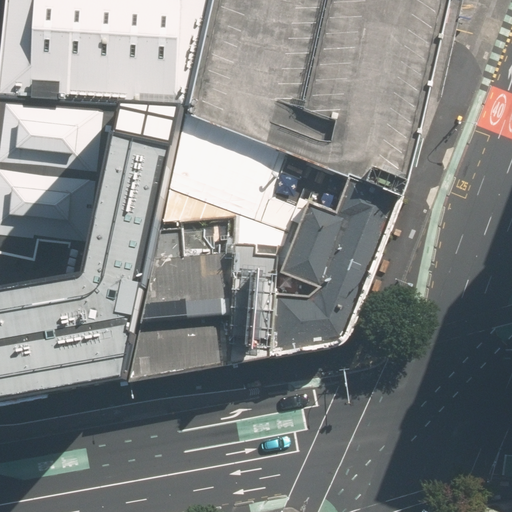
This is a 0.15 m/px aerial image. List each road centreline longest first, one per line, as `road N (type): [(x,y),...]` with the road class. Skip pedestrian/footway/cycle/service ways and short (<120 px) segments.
road 1 (secondary): [(0,495),(421,420)]
road 2 (primary): [(421,420),(511,179)]
